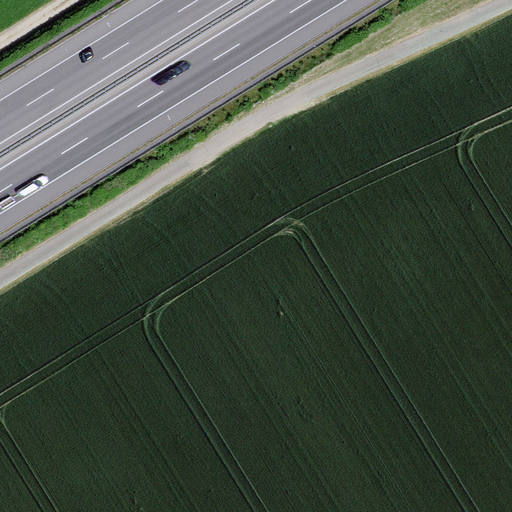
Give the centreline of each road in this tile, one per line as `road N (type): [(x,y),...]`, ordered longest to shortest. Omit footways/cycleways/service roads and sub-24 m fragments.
road 1 (track): [(511,0),(272,112),(0,278)]
road 2 (motorway): [(0,191),(310,0)]
road 3 (motorway): [(197,0),(0,121)]
